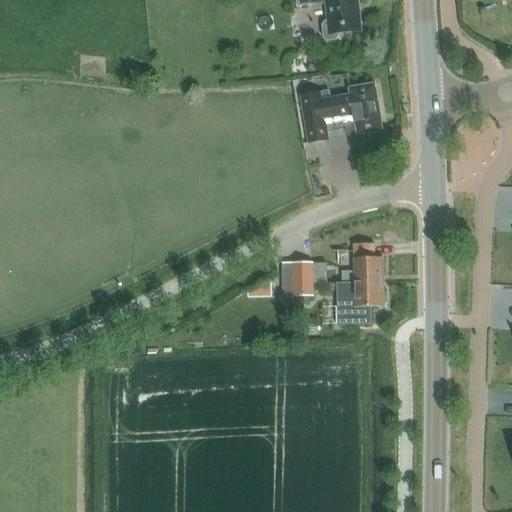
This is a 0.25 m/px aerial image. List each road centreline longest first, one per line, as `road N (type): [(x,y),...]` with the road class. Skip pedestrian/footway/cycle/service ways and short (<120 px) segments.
road 1 (unclassified): [(0,362),(69,340),(305,220),(433,187)]
road 2 (primary): [(433,511),(433,187)]
